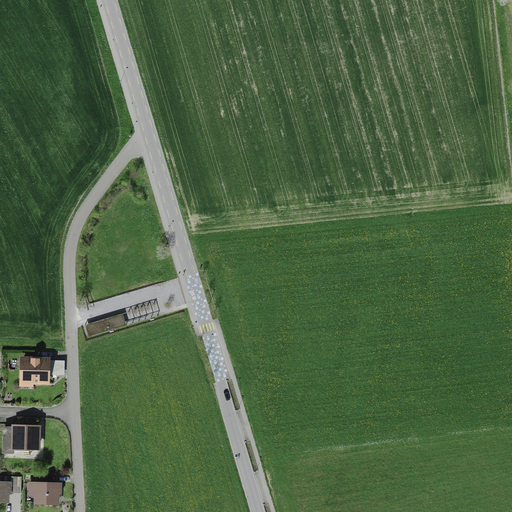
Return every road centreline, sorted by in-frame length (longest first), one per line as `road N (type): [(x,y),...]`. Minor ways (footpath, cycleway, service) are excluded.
road 1 (residential): [(148,132),(74,227),(79,511)]
road 2 (residential): [(148,132),(258,511)]
road 3 (residential): [(109,0),(148,132)]
